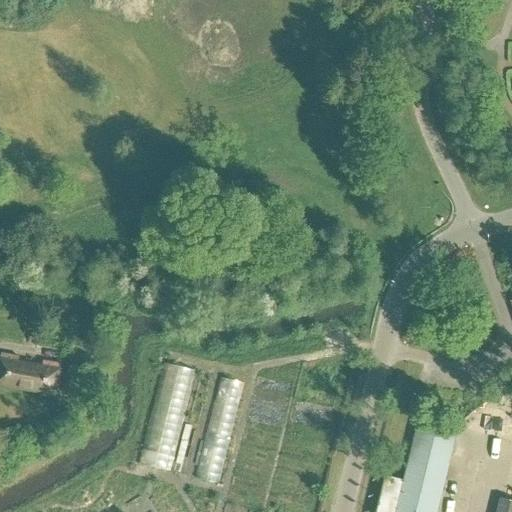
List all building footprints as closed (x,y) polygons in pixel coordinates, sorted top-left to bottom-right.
[(0,366),(0,384),(27,389),(31,363),(19,361),(20,357),(2,354),(0,366)] [(142,461),(174,468),(196,365),(163,358),(142,461)] [(31,363),(27,389),(56,394),(60,377),(59,377),(62,365),(44,362),(44,365),(31,363)] [(223,480),(245,378),(220,373),(199,474),(223,480)] [(511,394),(505,386),(493,397),(501,406),(511,396),(511,394)] [(405,481),(386,476),(376,511),(437,511),(458,428),(420,419),(405,481)] [(500,511),(511,511),(511,500),(504,499),(500,511)]
